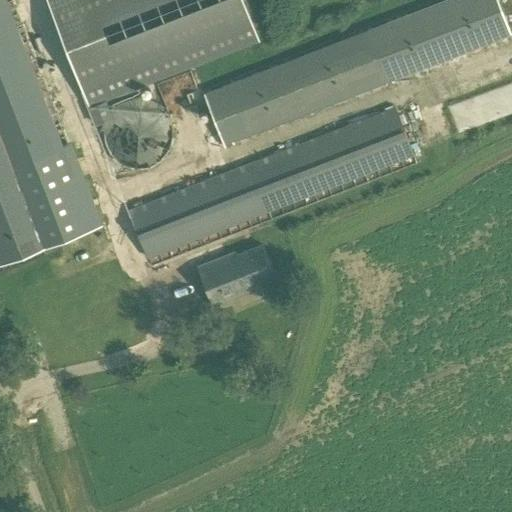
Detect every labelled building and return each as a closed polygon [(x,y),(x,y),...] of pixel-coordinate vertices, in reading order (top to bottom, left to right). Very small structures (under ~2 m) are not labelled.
[(242,0),(48,0),(50,4),(90,106),(259,40),(242,0)] [(510,33),(497,0),(441,0),(204,93),(225,145),(510,33)] [(15,166),(53,150),(0,14),(0,262),(45,245),(15,166)] [(167,109),(141,95),(112,105),(99,131),(109,159),(135,172),(163,162),(176,136),(167,109)] [(106,101),(89,107),(96,124),(103,121),(109,109),(106,101)] [(128,210),(147,258),(268,212),(415,155),(396,107),(128,210)] [(275,278),(263,245),(236,255),(235,252),(198,267),(213,305),(252,290),(251,287),(275,278)] [(184,355),(222,351),(219,329),(181,333),(184,355)]
